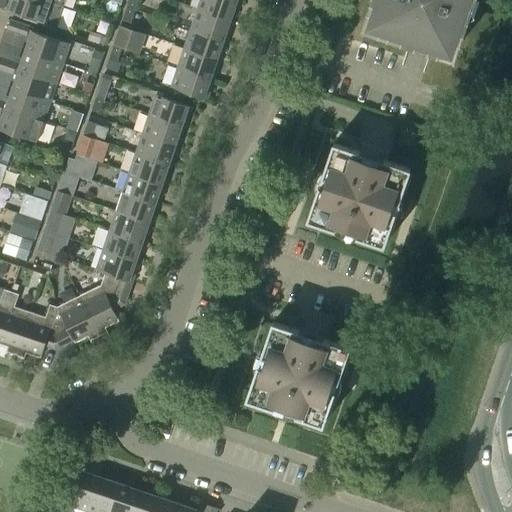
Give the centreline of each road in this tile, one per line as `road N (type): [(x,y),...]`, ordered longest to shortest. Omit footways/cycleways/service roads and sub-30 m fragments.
road 1 (residential): [(293,0),(158,358),(96,399)]
road 2 (residential): [(304,504),(146,450),(96,399)]
road 3 (tertiary): [(511,511),(495,447),(511,373)]
